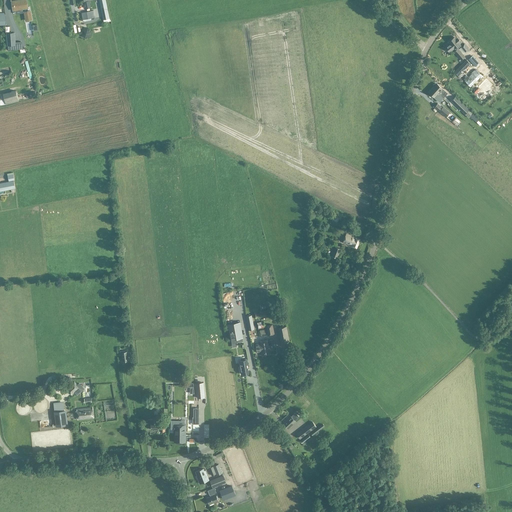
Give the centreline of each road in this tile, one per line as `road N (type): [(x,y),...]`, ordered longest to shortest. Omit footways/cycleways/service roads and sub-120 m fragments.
road 1 (tertiary): [(177,460),(230,439),(270,411),(327,346),(375,243),(420,62),(468,0)]
road 2 (tertiary): [(20,460),(177,460)]
